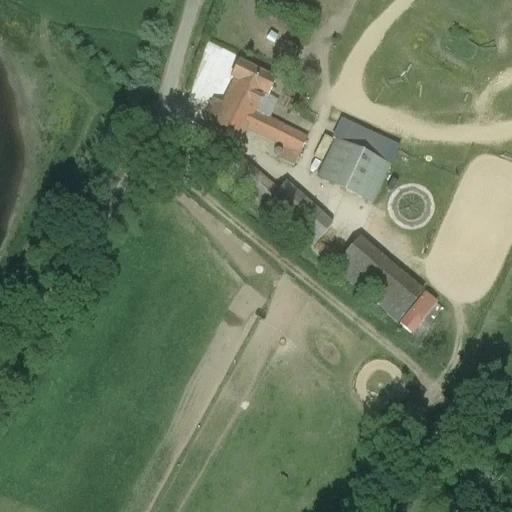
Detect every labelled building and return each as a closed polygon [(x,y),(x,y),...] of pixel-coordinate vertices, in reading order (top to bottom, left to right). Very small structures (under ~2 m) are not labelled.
[(212,101),(203,120),(241,140),(245,132),(282,149),(277,160),(293,167),(307,138),(269,120),(258,114),(266,97),(274,80),(238,62),(230,79),(232,80),(220,104),(212,101)] [(373,205),(389,167),(332,143),(315,179),(359,200),(373,205)] [(285,183),(277,190),(228,150),(212,172),(260,214),(265,209),(310,250),(331,223),(285,183)] [(422,295),(358,238),(330,271),(395,326),(422,295)] [(424,294),(398,326),(410,336),(436,304),(424,294)]
